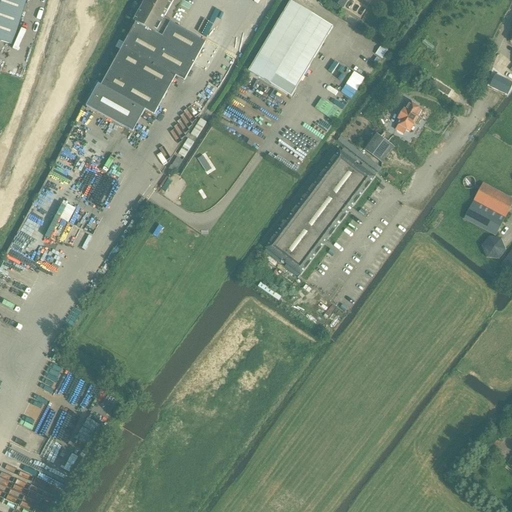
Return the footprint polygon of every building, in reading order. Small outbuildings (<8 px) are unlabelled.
[(0,0),(0,40),(12,45),(25,0),(0,0)] [(163,19),(173,0),(145,0),(140,9),(134,21),(136,22),(101,86),(98,84),(86,106),(90,108),(133,132),(145,110),(154,115),(176,76),(184,81),(195,61),(205,43),(206,42),(170,22),(163,19)] [(248,71),(291,97),(333,27),(290,2),(248,71)] [(382,46),(377,55),(382,59),(388,50),(382,46)] [(511,84),(497,76),(491,87),(509,96),(511,90),(511,84)] [(419,109),(419,108),(408,102),(396,124),(395,127),(404,133),(406,129),(410,131),(418,118),(422,111),(419,109)] [(393,148),(375,134),(363,149),(382,163),(393,148)] [(340,138),(337,141),(378,173),(381,169),(340,138)] [(265,248),(300,275),(375,177),(339,150),(265,248)] [(511,199),(482,183),(463,219),(495,236),(511,204),(511,199)] [(511,250),(501,264),(511,272),(511,250)] [(31,511),(11,500),(3,511),(31,511)]
